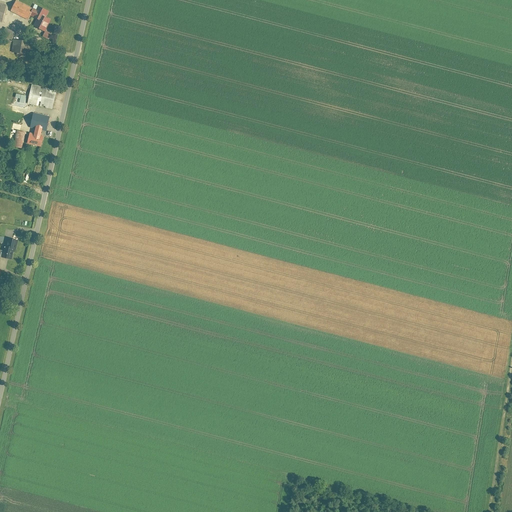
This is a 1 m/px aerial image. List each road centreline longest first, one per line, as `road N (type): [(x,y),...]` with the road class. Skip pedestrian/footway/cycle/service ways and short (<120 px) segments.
road 1 (residential): [(0,400),(90,0)]
road 2 (track): [(511,366),(490,511)]
